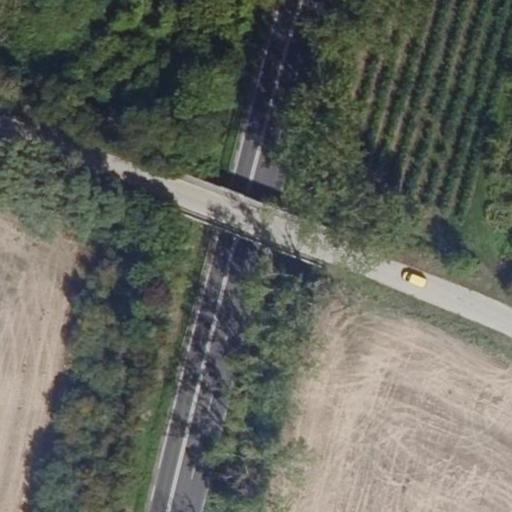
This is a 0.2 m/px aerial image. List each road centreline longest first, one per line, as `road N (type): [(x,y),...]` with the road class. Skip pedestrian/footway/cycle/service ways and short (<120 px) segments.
road 1 (primary): [(177,511),(310,0)]
road 2 (unclassified): [(315,250),(0,128)]
road 3 (residential): [(511,326),(315,250)]
